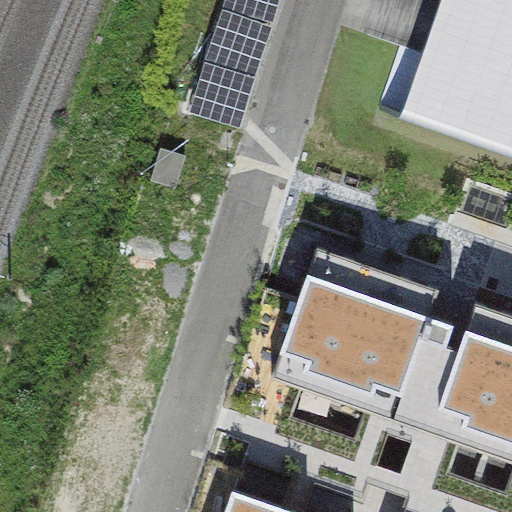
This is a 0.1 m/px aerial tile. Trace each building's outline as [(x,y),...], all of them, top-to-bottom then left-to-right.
[(231,0),(199,115),(251,129),(287,0),(231,0)] [(511,0),(416,0),(378,111),(511,157),(511,0)] [(155,409),(202,206),(139,191),(92,395),(155,409)] [(444,292),(316,248),(271,379),(511,461),(511,317),(478,306),(462,354),(449,350),(457,327),(435,319),(444,292)] [(294,511),(236,492),(228,511),(294,511)]
